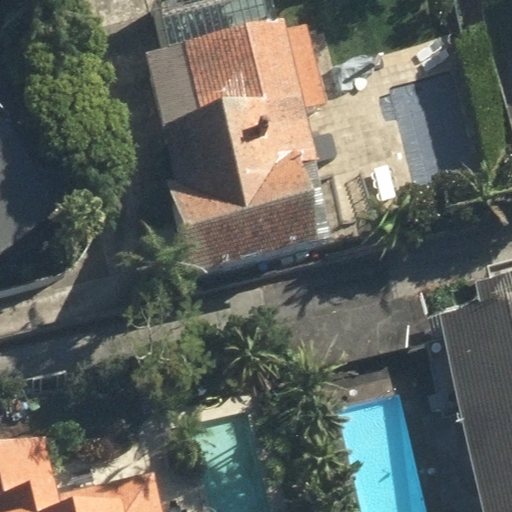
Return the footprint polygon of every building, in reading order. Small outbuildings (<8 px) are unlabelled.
[(265,0),(193,0),(157,9),(173,74),(153,79),(198,257),(323,226),(313,186),(329,182),(309,106),(337,99),(321,36),(278,47),(265,0)] [(0,274),(79,211),(0,113),(0,274)] [(421,283),(276,311),(289,378),(434,350),(421,283)] [(486,322),(446,331),(487,511),(511,511),(511,288),(480,296),(486,322)] [(47,443),(0,454),(0,511),(145,511),(140,490),(63,508),(47,443)]
